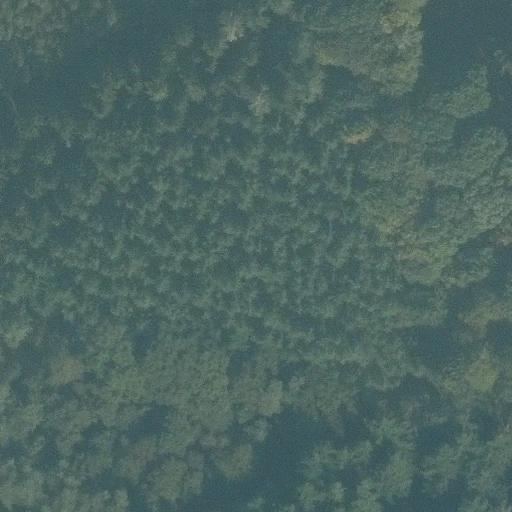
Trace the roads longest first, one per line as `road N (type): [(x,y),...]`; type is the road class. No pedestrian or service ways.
road 1 (track): [(425,306),(312,342),(204,353),(64,291),(0,246)]
road 2 (track): [(306,0),(463,405)]
road 3 (track): [(463,405),(196,511)]
